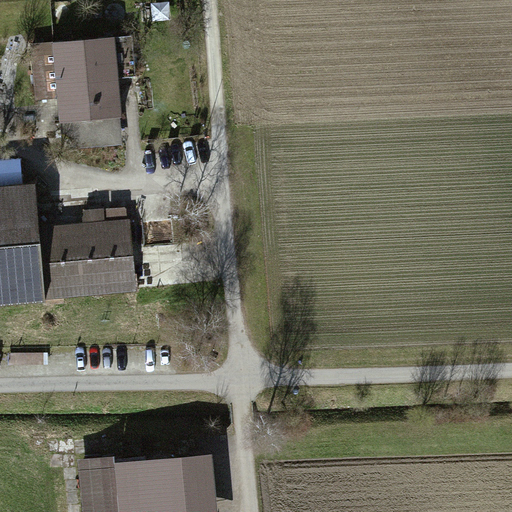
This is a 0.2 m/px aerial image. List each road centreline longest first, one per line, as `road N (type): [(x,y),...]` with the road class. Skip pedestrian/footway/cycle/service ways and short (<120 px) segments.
road 1 (track): [(208,0),(254,511)]
road 2 (track): [(511,364),(0,375)]
road 3 (unknown): [(0,168),(224,175)]
